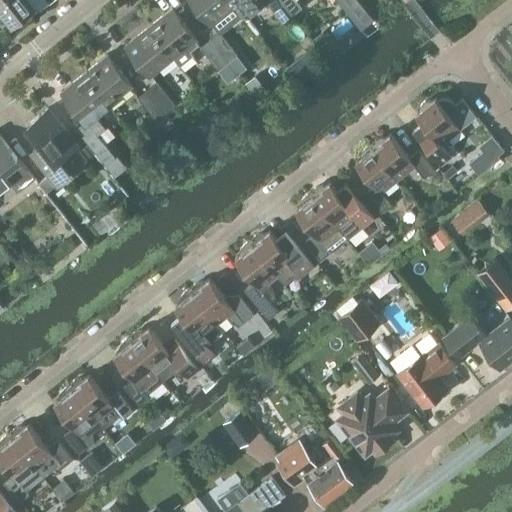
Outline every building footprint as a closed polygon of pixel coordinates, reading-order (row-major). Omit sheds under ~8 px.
[(37,4),(33,0),(2,0),(0,2),(0,8),(12,24),(37,4)] [(56,9),(69,0),(50,0),(50,1),(56,9)] [(235,5),(231,0),(192,0),(212,24),(235,5)] [(231,0),(235,5),(245,17),(266,0),(265,0),(231,0)] [(280,0),(266,0),(284,23),(294,15),(280,0)] [(280,0),(294,15),(303,7),(297,0),(280,0)] [(173,8),(149,26),(175,58),(198,39),(173,8)] [(175,58),(149,26),(126,45),(151,76),(175,58)] [(229,62),(238,55),(220,33),(211,40),(229,62)] [(211,40),(202,47),(220,69),(229,62),(211,40)] [(85,72),(110,104),(133,86),(108,54),(85,72)] [(62,90),(87,122),(96,115),(110,104),(85,72),(62,90)] [(165,111),(175,104),(157,82),(148,89),(165,111)] [(148,89),(139,96),(156,119),(165,111),(148,89)] [(423,103),(421,106),(420,110),(416,113),(421,119),(412,127),(441,164),(452,156),(442,143),(477,116),(463,98),(455,104),(453,102),(449,100),(446,99),(442,99),(439,100),(436,97),(433,99),(429,100),(425,101),(423,103)] [(77,143),(49,106),(28,122),(43,141),(33,149),(59,182),(71,172),(63,163),(81,148),(77,143)] [(166,112),(156,120),(165,131),(175,123),(166,112)] [(96,115),(87,122),(97,135),(98,134),(106,128),(96,115)] [(87,123),(78,129),(95,151),(113,174),(123,166),(105,143),(98,134),(97,135),(87,122),(87,123)] [(0,182),(7,176),(19,191),(36,177),(3,135),(0,131),(0,182)] [(376,139),(370,143),(398,179),(415,165),(425,178),(435,169),(419,149),(410,157),(391,133),(386,137),(383,137),(379,138),(376,139)] [(492,135),(480,146),(484,150),(470,162),(480,174),(500,157),(498,155),(504,149),(492,135)] [(398,179),(370,143),(365,148),(363,151),(362,154),(361,157),(356,161),(375,185),(365,192),(381,212),(392,204),(382,192),(398,179)] [(87,144),(80,150),(87,159),(95,153),(87,144)] [(50,174),(39,183),(46,192),(57,183),(50,174)] [(111,197),(122,190),(114,177),(103,183),(111,197)] [(316,187),(310,191),(346,236),(348,239),(375,217),(347,182),(337,189),(331,181),(326,185),(322,185),(319,186),(316,187)] [(346,236),(310,191),(305,196),(303,199),(301,202),(300,205),(296,209),(315,233),(305,240),(321,260),(331,252),(329,249),(346,236)] [(479,199),(470,206),(481,221),(490,213),(479,199)] [(97,234),(123,215),(113,201),(87,220),(97,234)] [(448,236),(442,228),(430,237),(436,245),(448,236)] [(255,235),(250,240),(278,275),(284,282),(295,274),(299,278),(315,265),(299,245),(289,253),(270,229),(266,233),(262,233),(259,234),(255,235)] [(278,275),(250,240),(244,244),(242,247),(241,250),(240,253),(235,257),(254,281),(245,289),(268,318),(279,310),(271,300),(275,296),(268,282),(278,275)] [(379,248),(373,240),(359,251),(368,262),(369,264),(383,253),(381,251),(379,248)] [(381,251),(383,253),(390,247),(389,245),(387,242),(386,242),(379,248),(381,251)] [(511,278),(496,258),(478,272),(507,309),(511,305),(511,278)] [(397,281),(389,271),(373,284),(380,293),(397,281)] [(195,283),(190,288),(217,322),(227,316),(239,325),(254,313),(238,294),(229,301),(210,278),(205,281),(202,281),(198,282),(195,283)] [(217,322),(190,288),(184,292),(182,295),(181,298),(180,302),(175,305),(194,329),(184,337),(205,363),(216,354),(211,348),(216,344),(213,339),(223,330),(217,322)] [(362,298),(340,315),(358,339),(381,321),(362,298)] [(458,357),(469,349),(480,340),(502,368),(511,360),(511,317),(511,316),(486,336),(470,315),(442,336),(458,357)] [(135,332),(129,336),(164,379),(175,371),(178,374),(183,370),(188,376),(199,368),(178,342),(168,349),(149,326),(145,329),(141,329),(138,330),(135,332)] [(164,379),(129,336),(124,340),(121,343),(120,346),(119,350),(115,354),(134,377),(124,385),(140,405),(150,396),(148,393),(164,379)] [(248,338),(237,346),(244,354),(254,345),(248,338)] [(384,338),(368,344),(374,358),(390,351),(384,338)] [(457,363),(440,342),(423,355),(422,353),(398,372),(423,405),(448,386),(440,376),(457,363)] [(380,374),(372,364),(362,372),(370,382),(380,374)] [(255,394),(275,381),(266,368),(246,381),(255,394)] [(74,380),(69,384),(101,424),(101,423),(104,426),(119,414),(123,418),(133,410),(118,390),(108,398),(89,374),(84,378),(81,378),(78,378),(74,380)] [(101,424),(69,384),(63,388),(61,391),(60,394),(59,398),(54,402),(73,425),(64,433),(79,453),(93,442),(91,431),(101,424)] [(376,452),(394,438),(391,434),(396,430),(390,423),(407,410),(389,388),(375,399),(370,393),(363,398),(357,391),(339,406),(347,415),(342,419),(352,432),(350,434),(366,454),(373,448),(376,452)] [(224,421),(241,444),(255,434),(238,411),(224,421)] [(14,428),(8,432),(43,476),(54,467),(58,470),(73,458),(57,438),(48,446),(29,422),(24,426),(21,426),(17,427),(14,428)] [(43,476),(8,432),(3,437),(1,440),(0,441),(0,457),(13,474),(3,481),(19,501),(30,493),(27,489),(43,476)] [(331,438),(324,443),(333,455),(335,458),(342,453),(331,438)] [(304,446),(280,464),(292,482),(304,474),(306,477),(326,503),(354,482),(337,459),(336,459),(335,458),(333,455),(319,465),(318,463),(317,464),(304,446)] [(94,474),(103,466),(91,451),(81,459),(94,474)] [(53,482),(59,493),(70,486),(64,475),(53,482)] [(259,511),(284,493),(272,476),(223,511),(259,511)] [(0,511),(17,511),(0,490),(0,511)] [(167,509),(168,511),(195,511),(201,509),(195,496),(167,509)] [(128,511),(118,497),(96,511),(128,511)]
